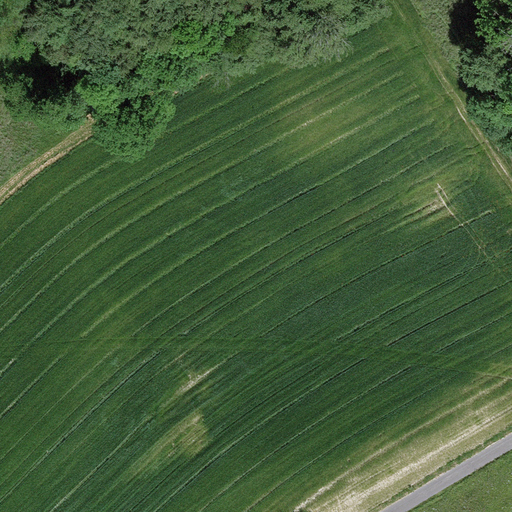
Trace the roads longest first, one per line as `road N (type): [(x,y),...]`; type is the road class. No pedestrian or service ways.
road 1 (track): [(337,0),(169,84),(0,195)]
road 2 (unclassified): [(393,511),(511,440)]
